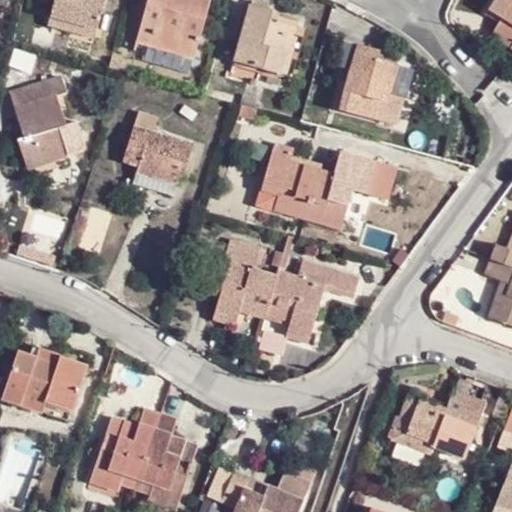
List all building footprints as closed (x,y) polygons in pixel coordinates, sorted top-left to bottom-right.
[(51,0),(48,12),(95,26),(102,0),(51,0)] [(135,41),(194,57),(210,0),(149,0),(138,38),(136,37),(135,41)] [(495,10),(491,15),(487,20),(508,34),(504,40),(511,45),(511,0),(484,0),(483,1),(495,10)] [(447,10),(460,20),(463,7),(456,1),(447,10)] [(480,7),(491,15),(495,10),(483,1),(480,7)] [(229,61),(276,77),(293,26),(269,18),(271,12),(248,3),(229,61)] [(91,37),(95,26),(48,12),(44,22),(91,37)] [(327,106),(387,127),(396,99),(383,95),(392,64),(373,59),(376,51),(353,44),(342,81),(335,78),(327,106)] [(16,165),(67,149),(49,98),(55,97),(48,72),(7,84),(13,101),(6,103),(16,133),(7,136),(16,165)] [(127,168),(166,181),(171,167),(177,169),(186,141),(143,127),(147,113),(129,107),(113,156),(129,160),(127,168)] [(257,206),(345,233),(356,193),(367,196),(376,166),(343,155),(338,172),(307,163),(306,168),(292,164),(296,153),(276,146),(257,206)] [(162,195),(166,181),(127,168),(122,182),(162,195)] [(493,318),(511,323),(511,248),(497,244),(487,275),(504,280),(493,318)] [(332,293),(339,295),(344,273),(310,264),(306,280),(287,275),(285,281),(265,278),(270,255),(235,247),(228,274),(235,275),(225,319),(248,325),(250,317),(275,324),(276,320),(301,325),(297,343),(318,348),(332,293)] [(344,273),(339,295),(363,301),(368,278),(344,273)] [(246,333),(248,325),(225,319),(223,327),(246,333)] [(297,343),(272,336),(268,353),(293,360),(297,343)] [(49,351),(46,362),(66,369),(70,359),(49,351)] [(33,399),(80,417),(98,370),(70,359),(66,369),(46,362),(28,354),(9,403),(30,411),(33,399)] [(439,445),(437,450),(468,461),(487,405),(454,393),(449,411),(409,397),(400,421),(414,426),(411,435),(439,445)] [(76,428),(80,417),(33,399),(30,411),(76,428)] [(158,496),(188,507),(206,450),(180,442),(187,424),(155,413),(148,431),(133,425),(128,441),(117,437),(103,478),(132,488),(135,478),(161,487),(158,496)] [(434,458),(437,450),(439,445),(411,435),(414,426),(400,421),(392,443),(434,458)] [(123,422),(117,437),(128,441),(133,425),(123,422)] [(511,511),(511,470),(497,507),(509,511),(511,511)] [(308,511),(312,506),(244,472),(229,501),(247,510),(245,511),(308,511)] [(129,496),(132,488),(103,478),(100,486),(129,496)] [(179,511),(186,511),(188,507),(158,496),(155,504),(179,511)]
